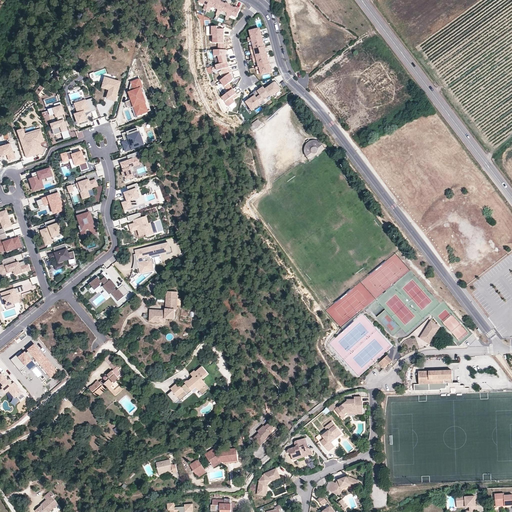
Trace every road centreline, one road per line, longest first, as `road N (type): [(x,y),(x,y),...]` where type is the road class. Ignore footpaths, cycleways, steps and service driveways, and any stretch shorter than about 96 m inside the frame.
road 1 (residential): [(257,3),(289,79),(506,349)]
road 2 (tertiary): [(511,197),(361,0)]
road 3 (residential): [(376,383),(315,410),(247,487),(196,492)]
road 4 (residential): [(376,383),(373,451),(312,480),(304,511)]
road 5 (residential): [(105,150),(115,245),(65,291)]
road 6 (residential): [(506,349),(428,352),(376,383)]
